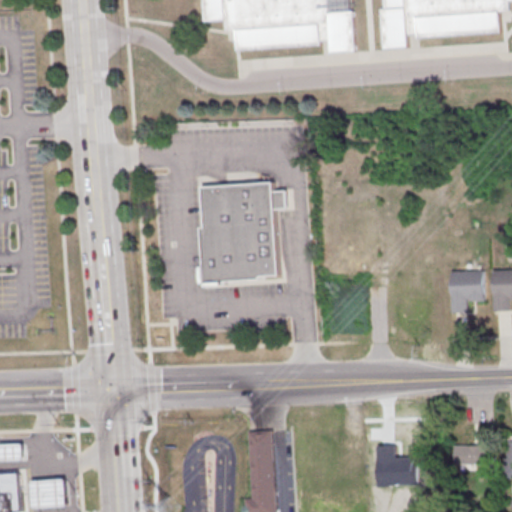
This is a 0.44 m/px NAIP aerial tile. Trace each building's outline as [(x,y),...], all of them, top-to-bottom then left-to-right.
[(509,0),(510,9),(501,10),(502,32),(420,37),(419,33),(410,34),(411,45),(386,47),(383,8),(387,7),(386,0),(351,0),(352,11),(355,11),(358,49),(333,51),(332,39),(322,39),(322,44),(239,50),(238,28),(228,29),(227,20),(207,21),(205,0),(509,0)] [(274,181),(275,191),(287,190),(289,207),(276,208),(281,273),(264,275),(264,278),(227,281),(227,284),(204,286),(202,263),(207,262),(205,226),(208,226),(205,186),(274,181)] [(495,270),(511,269),(511,297),(511,311),(496,311),(495,270)] [(452,272),(484,271),(485,301),(471,302),(471,299),(468,299),(469,312),(454,313),(452,272)] [(254,511),(250,431),(275,429),(279,511),(254,511)] [(0,462),(0,444),(25,444),(25,462),(0,462)] [(492,445),(459,445),(459,464),(492,464),(492,445)] [(0,511),(0,473),(20,472),(23,511),(0,511)] [(34,510),(32,481),(67,479),(69,507),(34,510)]
